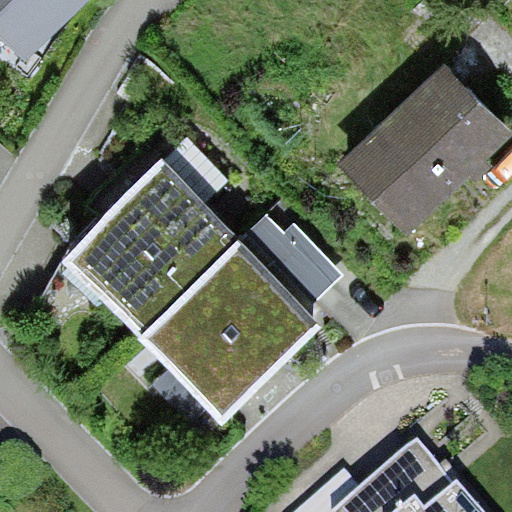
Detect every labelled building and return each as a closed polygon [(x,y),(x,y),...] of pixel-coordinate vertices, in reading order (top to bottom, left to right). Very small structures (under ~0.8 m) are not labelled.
[(86,0),(0,0),(0,11),(35,48),(86,0)] [(511,110),(448,42),(341,143),(405,211),(511,110)] [(253,241),(163,140),(123,172),(142,196),(82,255),(62,320),(107,336),(121,293),(158,335),(253,241)] [(237,415),(332,321),(253,241),(158,335),(237,415)] [(460,480),(430,448),(363,511),(486,511),(479,505),(494,490),(472,468),(460,480)]
